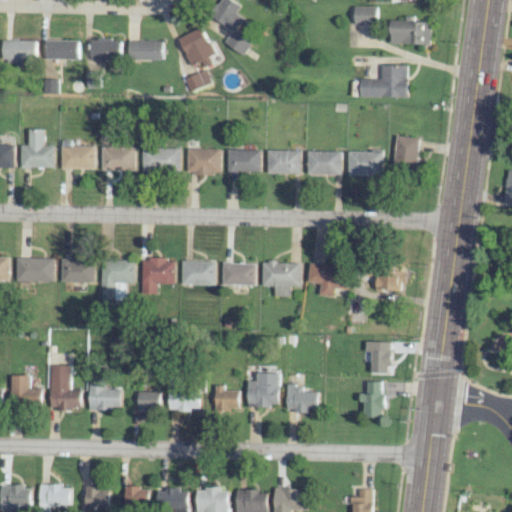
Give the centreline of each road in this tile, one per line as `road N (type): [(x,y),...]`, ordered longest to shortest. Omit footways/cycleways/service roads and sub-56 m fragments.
road 1 (primary): [(485,0),(418,511)]
road 2 (residential): [(456,220),(0,209)]
road 3 (residential): [(426,455),(0,444)]
road 4 (residential): [(168,0),(0,2)]
